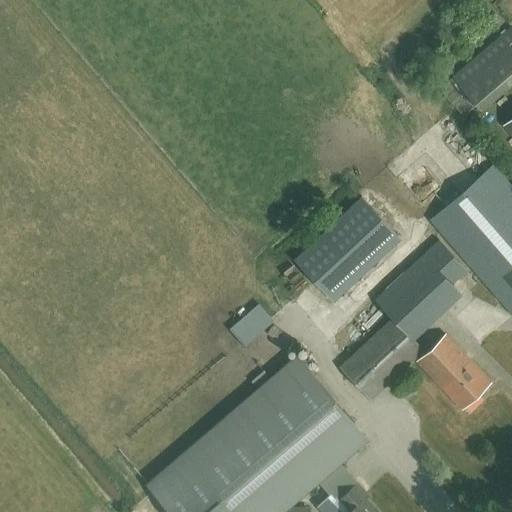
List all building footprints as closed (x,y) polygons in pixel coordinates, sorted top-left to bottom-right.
[(511,55),(509,52),(511,49),(511,27),(454,75),(481,107),(511,82),(511,55)] [(511,135),(511,117),(503,125),(511,135)] [(511,312),(511,188),(493,166),(431,219),(511,312)] [(431,171),(420,176),(428,193),(439,188),(431,171)] [(333,301),(400,238),(361,196),(294,260),(333,301)] [(453,284),(468,270),(439,239),(374,299),(391,318),(339,367),(370,400),(424,350),(414,339),(462,294),(453,284)] [(492,299),(463,318),(481,344),(509,324),(492,299)] [(378,327),(387,319),(373,303),(365,311),(378,327)] [(322,321),(338,335),(353,318),(337,304),(322,321)] [(237,333),(265,369),(297,344),(281,324),(268,335),(255,319),(237,333)] [(461,408),(490,381),(445,333),(416,360),(461,408)] [(297,357),(147,486),(169,511),(278,511),(366,437),(297,357)] [(377,511),(365,498),(367,496),(356,483),(340,498),(350,509),(346,511),(377,511)]
